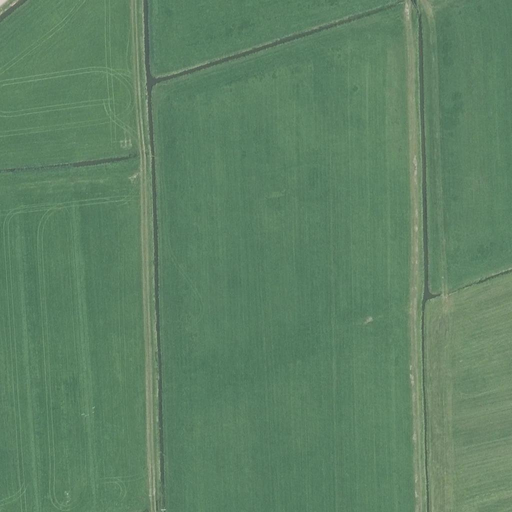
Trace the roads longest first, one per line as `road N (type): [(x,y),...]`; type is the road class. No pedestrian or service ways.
road 1 (track): [(439,511),(433,332),(447,309),(423,0)]
road 2 (track): [(407,0),(417,511)]
